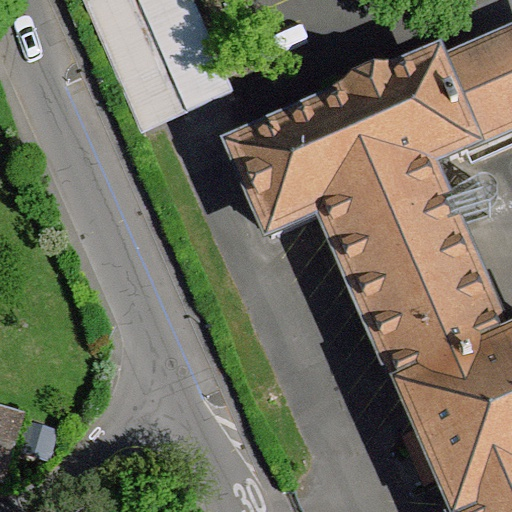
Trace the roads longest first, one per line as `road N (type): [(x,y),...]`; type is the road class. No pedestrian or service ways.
road 1 (residential): [(179,358),(16,0)]
road 2 (residential): [(43,511),(179,358)]
road 3 (residential): [(246,511),(179,358)]
